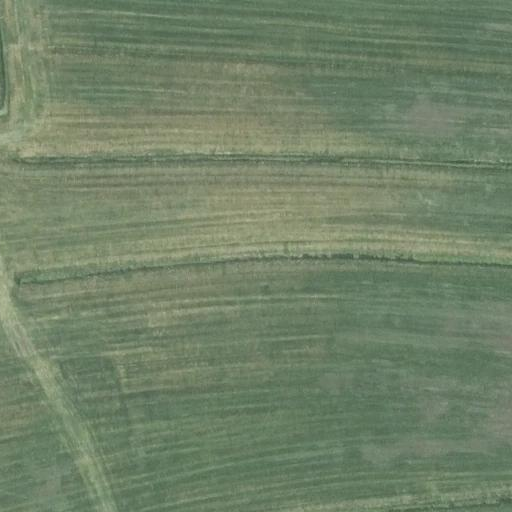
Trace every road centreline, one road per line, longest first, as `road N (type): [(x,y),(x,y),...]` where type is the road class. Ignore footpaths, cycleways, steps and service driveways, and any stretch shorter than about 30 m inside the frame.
road 1 (track): [(511,221),(0,235)]
road 2 (track): [(0,268),(10,312),(103,511)]
